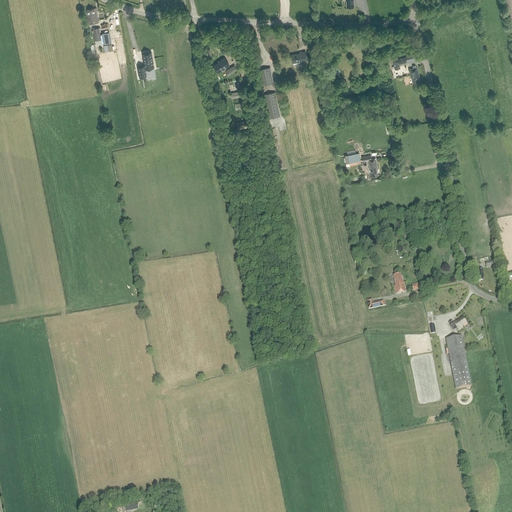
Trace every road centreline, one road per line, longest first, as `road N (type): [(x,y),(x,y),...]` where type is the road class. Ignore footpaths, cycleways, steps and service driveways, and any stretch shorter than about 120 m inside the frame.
road 1 (unclassified): [(511,303),(473,289),(465,269),(416,19)]
road 2 (unclassified): [(195,20),(416,19)]
